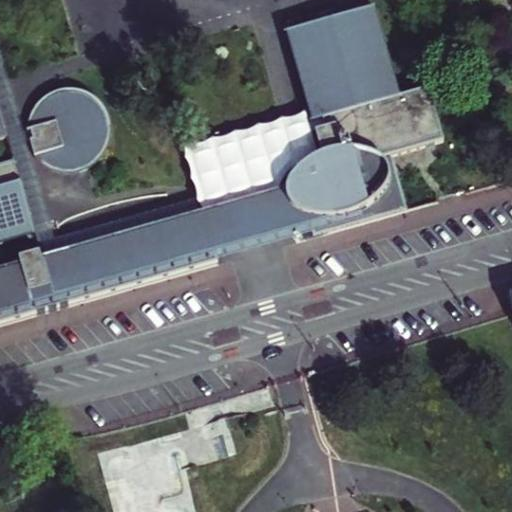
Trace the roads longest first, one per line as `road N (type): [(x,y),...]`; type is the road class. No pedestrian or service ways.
road 1 (residential): [(511,239),(0,383)]
road 2 (residential): [(0,410),(121,384),(511,270)]
